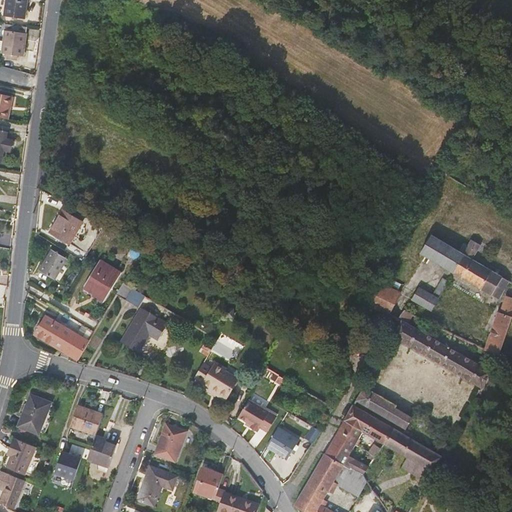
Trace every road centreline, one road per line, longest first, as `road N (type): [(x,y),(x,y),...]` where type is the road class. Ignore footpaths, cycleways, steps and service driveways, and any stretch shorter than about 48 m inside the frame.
road 1 (residential): [(10,354),(55,0)]
road 2 (residential): [(284,505),(382,330)]
road 3 (residential): [(153,392),(194,409),(243,449),(284,505)]
road 4 (residential): [(10,354),(153,392)]
road 5 (residential): [(153,392),(109,511)]
